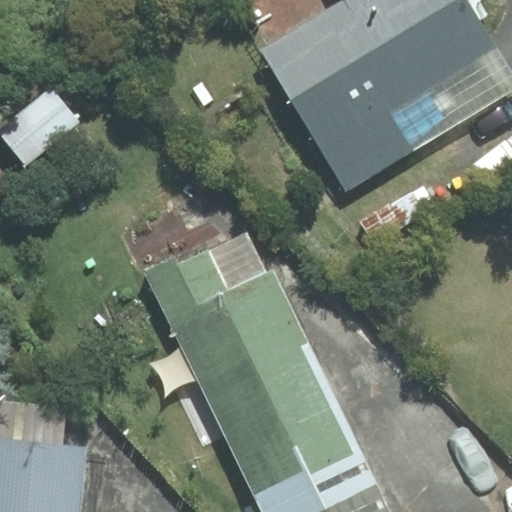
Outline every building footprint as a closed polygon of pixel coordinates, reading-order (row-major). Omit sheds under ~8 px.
[(0,0),(0,32),(25,57),(81,0),(0,0)] [(335,0),(259,46),(346,189),(511,88),(511,78),(464,0),(335,0)] [(78,123),(50,88),(0,128),(0,132),(26,164),(78,123)] [(386,511),(273,273),(229,294),(209,253),(154,279),(265,511),(386,511)] [(0,441),(62,447),(66,407),(0,400),(0,441)] [(79,511),(85,449),(62,447),(0,441),(0,511),(79,511)]
